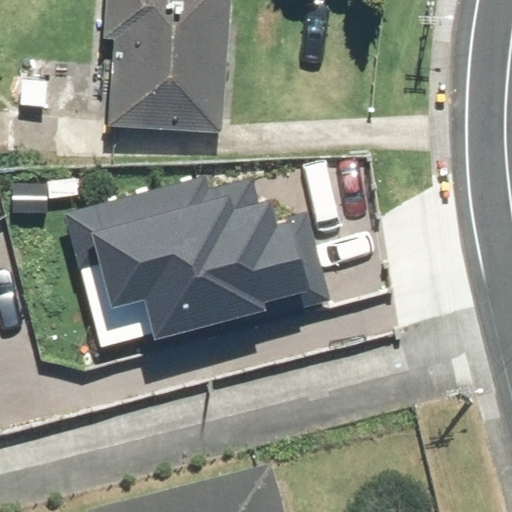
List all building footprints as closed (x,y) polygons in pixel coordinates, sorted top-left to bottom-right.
[(242,0),(120,0),(114,109),(235,117),(242,0)] [(0,109),(0,142),(7,143),(9,110),(0,109)] [(28,289),(105,273),(116,326),(130,323),(140,368),(267,341),(231,170),(13,215),(28,289)] [(0,327),(5,327),(0,307),(0,285),(17,281),(2,220),(0,220),(0,327)] [(299,511),(289,466),(102,510),(102,511),(299,511)]
